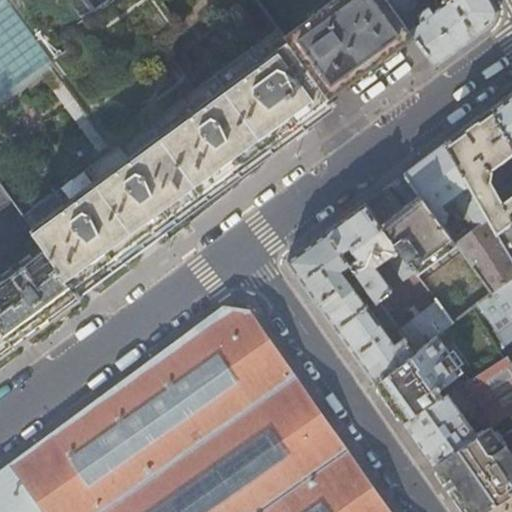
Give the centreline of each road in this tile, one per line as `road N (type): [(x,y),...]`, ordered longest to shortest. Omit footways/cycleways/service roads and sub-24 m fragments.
road 1 (tertiary): [(242,248),(511,47)]
road 2 (residential): [(242,248),(427,511)]
road 3 (tertiary): [(0,425),(242,248)]
